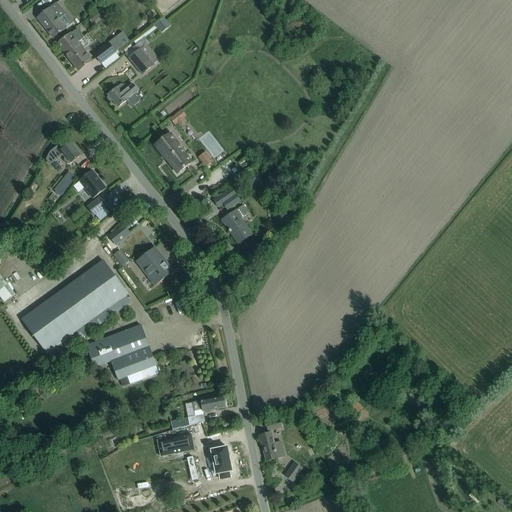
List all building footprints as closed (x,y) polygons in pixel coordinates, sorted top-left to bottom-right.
[(45,12),(37,18),(53,38),(61,32),(73,23),(67,14),(66,15),(57,3),(55,5),(45,12)] [(101,8),(87,19),(92,24),(105,14),(101,8)] [(163,18),(155,25),(160,32),(169,25),(166,21),(163,18)] [(68,58),(81,48),(77,43),(84,38),(77,30),(71,34),(58,44),(68,58)] [(101,63),(115,53),(109,44),(94,55),(101,63)] [(81,48),(68,58),(79,71),(92,61),(81,48)] [(154,66),(141,50),(129,60),(142,76),(154,66)] [(118,108),(126,101),(131,108),(140,101),(135,95),(139,91),(133,84),(128,88),(125,85),(121,85),(117,88),(116,89),(108,95),(118,108)] [(181,110),(170,119),(175,126),(177,124),(180,127),(187,122),(184,118),(186,117),(181,110)] [(165,157),(178,174),(192,163),(177,144),(178,144),(170,134),(155,146),(164,158),(165,157)] [(70,164),(73,162),(80,156),(71,143),(62,150),(58,145),(50,151),(46,160),(50,165),(53,163),(60,159),(59,157),(62,155),(65,158),(64,161),(67,164),(69,164),(70,164)] [(251,146),(240,152),(243,158),(254,152),(251,146)] [(213,161),(206,152),(198,158),(206,167),(213,161)] [(93,199),(106,189),(92,171),(79,181),(93,199)] [(69,172),(54,191),(60,196),(75,177),(69,172)] [(240,201),(236,195),(231,189),(214,201),(219,208),(224,204),(227,210),(240,201)] [(104,208),(108,205),(101,196),(87,208),(94,216),(104,208)] [(249,214),(243,206),(222,220),(229,230),(229,231),(230,233),(232,231),(235,236),(234,237),(238,244),(252,235),(241,219),(249,214)] [(115,245),(130,233),(123,226),(109,237),(115,245)] [(121,251),(128,260),(134,256),(127,247),(121,251)] [(137,262),(155,286),(163,279),(162,278),(170,271),(164,262),(163,263),(159,259),(162,257),(155,248),(137,262)] [(53,252),(46,259),(55,267),(61,260),(53,252)] [(5,266),(14,275),(22,267),(13,257),(5,266)] [(32,269),(40,264),(37,259),(29,263),(32,269)] [(128,294),(116,279),(103,261),(22,320),(47,353),(73,334),(78,341),(131,303),(125,296),(128,294)] [(43,265),(38,269),(45,278),(51,274),(43,265)] [(14,294),(7,285),(0,290),(0,298),(4,303),(14,294)] [(96,343),(86,347),(94,367),(111,361),(118,380),(141,371),(144,378),(159,373),(156,366),(141,326),(132,329),(96,343)] [(84,363),(80,356),(71,362),(76,369),(84,363)] [(223,396),(213,398),(193,403),(194,412),(203,410),(203,412),(226,407),(223,396)] [(351,406),(360,413),(365,407),(356,400),(351,406)] [(188,417),(189,426),(205,421),(203,414),(188,417)] [(268,431),(272,430),(282,428),(280,420),(266,424),(268,431)] [(270,433),(269,433),(260,436),(267,461),(278,458),(272,437),(271,437),(270,433)] [(191,435),(158,441),(161,457),(194,450),(191,435)] [(230,451),(215,454),(221,480),(235,476),(231,461),(231,460),(230,451)] [(179,461),(172,464),(176,476),(183,474),(179,461)] [(302,471),(293,464),(287,472),(289,474),(285,479),(292,484),(302,471)] [(508,503),(502,497),(497,503),(503,509),(508,503)]
